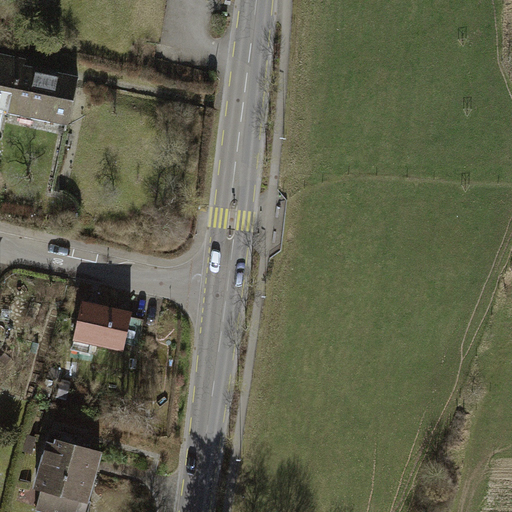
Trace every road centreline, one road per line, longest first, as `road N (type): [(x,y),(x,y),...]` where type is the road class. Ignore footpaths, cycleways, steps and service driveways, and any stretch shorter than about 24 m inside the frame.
road 1 (tertiary): [(259,0),(227,295)]
road 2 (residential): [(227,295),(0,246)]
road 3 (tertiary): [(227,295),(199,511)]
